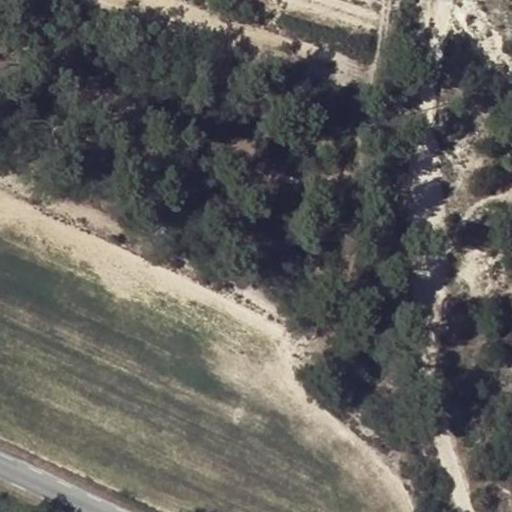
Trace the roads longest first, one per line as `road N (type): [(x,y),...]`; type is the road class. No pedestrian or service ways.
road 1 (track): [(465,511),(426,325),(417,100),(442,0)]
road 2 (tertiary): [(0,461),(109,511)]
